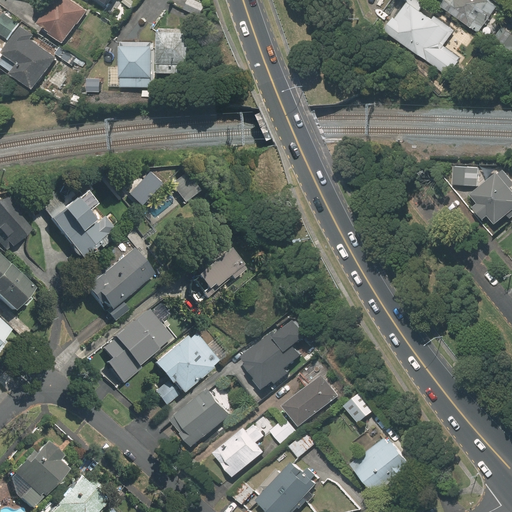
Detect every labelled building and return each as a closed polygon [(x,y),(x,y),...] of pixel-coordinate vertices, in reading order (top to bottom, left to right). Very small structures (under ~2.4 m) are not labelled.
[(91,10),(76,0),(56,0),(39,24),(66,44),(91,10)] [(96,0),(108,9),(115,0),(96,0)] [(457,29),(428,7),(430,4),(424,0),(410,0),(388,31),(449,77),(463,58),(445,45),(457,29)] [(493,0),(449,0),(445,8),(483,32),(500,5),(493,0)] [(0,31),(10,39),(22,24),(7,13),(0,22),(0,31)] [(34,38),(38,30),(24,22),(6,52),(24,62),(15,76),(40,90),(61,54),(34,38)] [(511,56),(511,30),(505,25),(492,41),(511,56)] [(198,28),(163,26),(161,73),(196,75),(198,28)] [(158,44),(124,43),(123,67),(112,66),(111,85),(156,87),(158,44)] [(480,186),(480,166),(456,166),(455,186),(480,186)] [(511,175),(504,167),(474,195),(480,202),(475,206),(487,219),(490,216),(498,224),(511,211),(511,175)] [(183,171),(169,185),(190,205),(203,191),(183,171)] [(77,197),(51,219),(84,258),(110,236),(77,197)] [(4,198),(0,199),(0,233),(12,247),(36,224),(4,198)] [(89,284),(84,289),(114,321),(128,308),(123,302),(155,272),(125,241),(85,279),(89,284)] [(245,267),(228,246),(194,275),(211,295),(245,267)] [(0,256),(0,302),(15,314),(37,286),(0,256)] [(150,309),(101,348),(109,358),(105,360),(110,366),(102,372),(115,388),(175,340),(150,309)] [(0,350),(0,338),(10,328),(0,317),(0,351),(0,350)] [(192,330),(154,362),(166,376),(147,391),(162,409),(219,362),(192,330)] [(278,381),(291,371),(287,367),(304,353),(289,335),(284,339),(277,330),(253,350),(251,348),(243,355),(259,374),(263,371),(272,382),(276,379),(278,381)] [(304,425),(341,394),(324,373),(287,404),(304,425)] [(234,414),(210,385),(170,417),(194,446),(234,414)] [(362,422),(375,411),(367,400),(372,396),(366,389),(347,404),(362,422)] [(283,443),(298,430),(286,417),(272,429),(283,443)] [(260,441),(267,435),(257,424),(250,430),(247,426),(218,451),(238,475),(267,449),(260,441)] [(396,488),(408,478),(412,460),(395,439),(392,442),(386,435),(368,450),(368,459),(359,467),(380,492),(392,482),(396,488)] [(34,452),(30,450),(2,485),(33,509),(68,466),(59,459),(63,454),(44,439),(34,452)] [(285,472),(279,467),(265,481),(271,487),(261,498),(275,511),(292,511),(321,482),(315,477),(318,474),(310,466),(306,470),(296,460),(285,472)] [(79,472),(58,496),(61,499),(49,511),(92,511),(109,493),(90,476),(88,480),(79,472)] [(245,503),(256,490),(247,481),(235,494),(245,503)]
